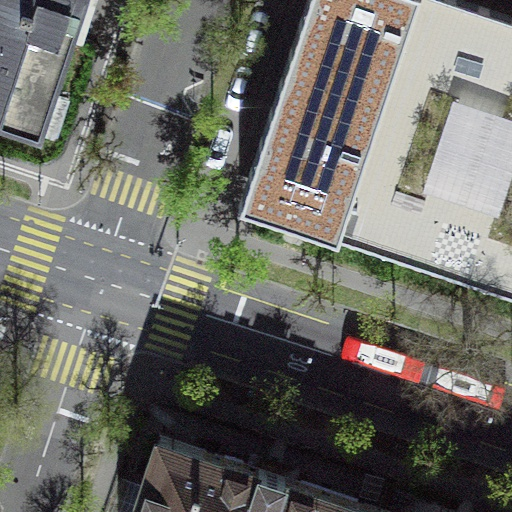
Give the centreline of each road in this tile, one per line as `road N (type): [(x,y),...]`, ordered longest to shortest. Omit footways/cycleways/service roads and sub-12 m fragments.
road 1 (secondary): [(511,418),(100,281)]
road 2 (residential): [(194,0),(100,281)]
road 3 (residential): [(100,281),(24,511)]
